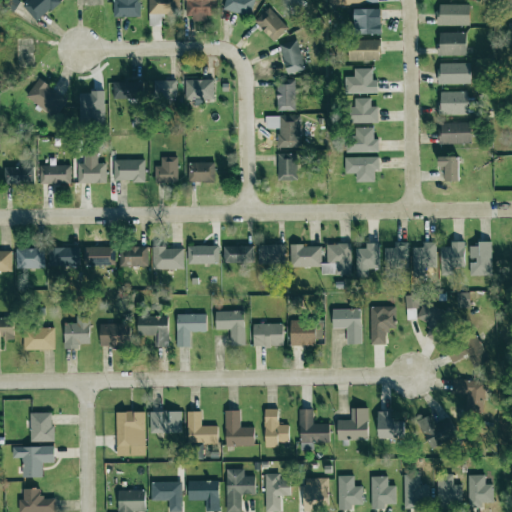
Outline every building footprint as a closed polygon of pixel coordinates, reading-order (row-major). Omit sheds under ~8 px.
[(14,0),(5,0),(3,6),(15,11),(19,2),(14,0)] [(29,0),(23,6),(37,21),(60,0),(29,0)] [(114,0),(114,17),(140,16),(139,0),(114,0)] [(148,0),(148,15),(178,14),(178,0),(148,0)] [(216,0),(185,0),(185,19),(206,19),(206,15),(216,15),(216,0)] [(225,0),(223,10),(251,15),(253,0),(225,0)] [(469,24),(469,4),(437,4),(437,25),(469,24)] [(288,28),(268,7),(254,21),(274,41),(288,28)] [(375,8),(354,9),(354,34),(382,33),(381,23),(375,23),(375,8)] [(438,55),(466,55),(466,32),(438,32),(438,55)] [(380,39),(348,40),(348,61),(380,61),(380,39)] [(280,43),(285,73),(303,70),(299,40),(280,43)] [(470,62),(438,63),(438,84),(470,83),(470,62)] [(372,68),(353,68),(353,76),(345,76),(345,93),(377,93),(377,79),(372,79),(372,68)] [(185,80),(186,99),(194,99),(194,101),(214,101),(214,79),(185,80)] [(276,80),(277,111),(295,110),(295,79),(276,80)] [(66,98),(36,80),(25,98),(55,116),(66,98)] [(176,80),(154,80),(154,96),(176,96),(176,80)] [(113,98),(141,98),(141,81),(113,81),(113,98)] [(80,126),(104,126),(104,91),(79,92),(80,126)] [(439,92),(440,114),(474,113),(474,97),(467,98),(467,91),(439,92)] [(377,123),(378,106),(370,106),(371,98),(355,98),(355,106),(350,106),(350,122),(377,123)] [(300,147),(300,115),(265,116),(265,128),(277,128),(277,147),(300,147)] [(439,123),(440,144),(471,143),(471,122),(439,123)] [(346,152),(378,152),(378,138),(373,138),(373,127),(355,127),(355,135),(346,135),(346,152)] [(106,182),(105,162),(97,162),(97,149),(83,150),(84,162),(77,162),(78,183),(106,182)] [(277,180),(297,180),(297,154),(278,153),(277,180)] [(177,156),(161,156),(161,165),(154,166),(154,182),(178,181),(177,156)] [(378,157),(345,156),(344,173),(356,173),(356,181),(374,181),(374,170),(378,170),(378,157)] [(445,181),(459,180),(458,156),(437,156),(438,168),(444,168),(445,181)] [(113,160),(114,181),(145,181),(144,159),(113,160)] [(214,162),(188,162),(188,181),(215,181),(214,162)] [(71,165),(39,165),(39,184),(71,183),(71,165)] [(4,184),(34,183),(34,166),(4,167),(4,184)] [(424,267),(436,267),(435,241),(422,242),(422,247),(412,247),(413,275),(425,275),(424,267)] [(440,275),(455,274),(455,268),(464,268),(464,241),(450,242),(450,246),(440,247),(440,275)] [(384,248),(384,275),(408,275),(407,242),(394,242),(394,247),(384,248)] [(491,275),(491,242),(478,242),(478,246),(469,246),(469,260),(470,275),(491,275)] [(351,243),(326,243),(326,263),(321,263),(321,245),(290,245),(290,266),(321,266),(321,274),(351,274),(351,243)] [(356,248),(356,277),(368,276),(368,268),(379,268),(379,243),(365,243),(365,248),(356,248)] [(258,263),(284,263),(285,244),(258,244),(258,263)] [(152,269),(183,268),(183,248),(166,248),(166,245),(152,245),(152,269)] [(187,263),(219,263),(218,245),(187,246),(187,263)] [(253,246),(224,245),(223,262),(252,263),(253,246)] [(115,246),(84,247),(84,265),(115,264),(115,246)] [(147,266),(148,247),(120,246),(120,266),(147,266)] [(16,248),(16,268),(44,267),(44,247),(16,248)] [(79,247),(49,247),(49,265),(79,265),(79,247)] [(0,271),(11,271),(12,250),(0,249),(0,271)] [(425,337),(442,343),(452,312),(422,302),(417,319),(430,323),(425,337)] [(394,306),(370,306),(371,344),(386,344),(385,329),(395,329),(394,306)] [(360,308),(331,309),(332,328),(346,328),(346,344),(361,343),(360,308)] [(230,345),(244,345),(244,310),(215,311),(215,329),(230,329),(230,345)] [(177,314),(176,346),(190,346),(190,331),(206,331),(206,314),(177,314)] [(167,315),(138,316),(139,335),(154,335),(154,346),(168,346),(167,315)] [(0,317),(0,338),(13,338),(13,317),(0,317)] [(64,348),(78,348),(78,344),(90,344),(89,317),(76,317),(76,322),(64,323),(64,348)] [(290,344),(314,345),(315,321),(291,320),(290,344)] [(99,345),(127,346),(127,324),(100,323),(99,345)] [(253,323),(253,346),(283,345),(283,323),(253,323)] [(23,329),(23,350),(55,349),(54,328),(23,329)] [(473,367),(489,359),(477,335),(446,351),(452,362),(467,355),(473,367)] [(452,393),(467,393),(466,410),(483,411),(484,381),(452,379),(452,393)] [(368,439),(367,407),(351,408),(351,419),(337,420),(337,439),(368,439)] [(278,408),(264,409),(265,447),(278,447),(278,442),(289,442),(288,424),(278,425),(278,408)] [(312,442),(329,441),(329,423),(312,424),(312,409),(299,409),(300,450),(313,450),(312,442)] [(225,445),(254,445),(254,426),(240,427),(239,410),(225,410),(225,445)] [(145,411),(116,412),(116,446),(145,446),(145,411)] [(150,412),(150,433),(182,432),(181,411),(150,412)] [(201,411),(187,411),(188,443),(217,443),(217,425),(202,426),(201,411)] [(390,411),(377,411),(378,438),(404,437),(404,419),(391,420),(390,411)] [(30,441),(53,441),(52,412),(30,412),(30,441)] [(435,424),(430,414),(417,421),(431,448),(458,434),(449,417),(435,424)] [(54,445),(12,447),(13,457),(22,457),(22,477),(42,477),(42,463),(54,462),(54,445)] [(255,494),(254,476),(244,476),(243,468),(226,469),(226,511),(241,511),(241,494),(255,494)] [(280,511),(280,495),(290,495),(289,478),(279,479),(279,473),(265,473),(265,511),(280,511)] [(437,474),(437,506),(462,505),(461,484),(453,484),(453,473),(437,474)] [(419,474),(404,474),(404,507),(427,507),(427,485),(419,485),(419,474)] [(362,486),(354,486),(354,475),(337,475),(338,509),(351,509),(351,504),(363,504),(362,486)] [(492,502),(491,475),(467,476),(469,507),(482,507),(481,502),(492,502)] [(396,504),(395,485),(388,485),(388,476),(370,476),(371,509),(384,508),(384,504),(396,504)] [(328,510),(327,478),(303,478),(304,510),(328,510)] [(188,481),(188,500),(205,500),(205,511),(219,510),(219,480),(188,481)] [(181,481),(151,482),(151,500),(169,500),(169,511),(182,511),(181,481)] [(55,511),(55,498),(40,498),(40,488),(22,489),(23,499),(18,499),(18,511),(55,511)] [(118,490),(118,511),(145,511),(145,490),(118,490)]
